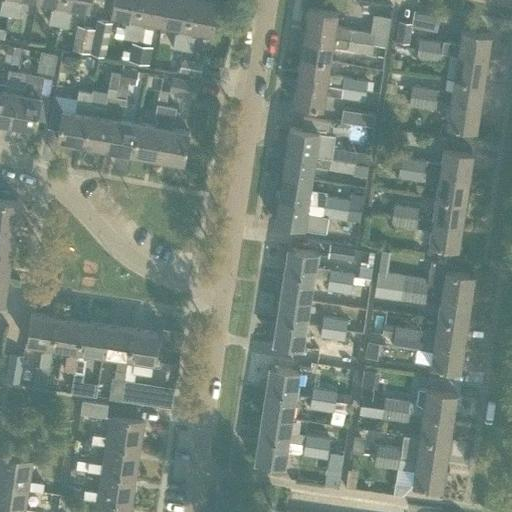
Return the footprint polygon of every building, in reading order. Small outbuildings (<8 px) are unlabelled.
[(1,0),(0,6),(0,13),(8,15),(10,0),(1,0)] [(19,0),(10,0),(8,15),(19,17),(21,2),(19,2),(19,0)] [(48,22),(58,24),(62,0),(44,0),(55,2),(54,9),(51,8),(48,22)] [(62,0),(58,24),(68,26),(71,12),(68,12),(69,5),(87,8),(88,0),(62,0)] [(123,37),(132,38),(139,0),(113,0),(111,13),(130,17),(128,23),(125,23),(123,37)] [(144,19),(161,23),(165,0),(139,0),(132,38),(142,40),(145,26),(143,26),(144,19)] [(182,48),(186,27),(191,0),(165,0),(161,23),(179,26),(178,33),(175,32),(172,46),(182,48)] [(212,0),(191,0),(186,27),(182,48),(192,50),(195,36),(192,36),(194,29),(211,32),(217,1),(212,0)] [(307,7),(304,31),(333,36),(373,42),(386,44),(390,15),(373,13),(370,29),(335,24),(337,12),(307,7)] [(94,28),(89,53),(104,56),(112,21),(97,18),(94,28)] [(408,42),(411,21),(399,19),(396,40),(408,42)] [(89,53),(94,28),(77,24),(71,49),(89,53)] [(419,37),(418,47),(441,51),(457,53),(487,58),(490,34),(461,29),(459,43),(419,37)] [(304,31),(300,55),(329,59),(331,46),(371,52),(373,42),(349,39),(333,36),(304,31)] [(18,45),(17,61),(39,61),(39,45),(18,45)] [(440,61),(441,51),(418,47),(416,57),(440,61)] [(457,53),(454,77),(483,81),(487,58),(457,53)] [(75,57),(62,55),(58,75),(71,77),(75,57)] [(300,55),(296,78),(327,83),(365,89),(367,79),(327,73),(329,59),(300,55)] [(199,75),(202,62),(181,59),(179,71),(199,75)] [(14,91),(17,70),(8,68),(6,82),(8,83),(7,90),(0,88),(0,121),(9,123),(14,91)] [(43,75),(28,72),(17,70),(14,91),(9,123),(34,127),(43,75)] [(195,96),(198,81),(172,76),(169,91),(195,96)] [(412,84),(410,94),(479,105),(483,81),(454,77),(451,90),(412,84)] [(342,86),(327,83),(296,78),(293,102),(322,107),(324,93),(364,99),(365,89),(342,86)] [(112,117),(116,95),(115,95),(117,88),(108,86),(104,105),(88,102),(87,112),(83,135),(81,143),(107,148),(112,117)] [(81,143),(83,135),(87,112),(88,102),(90,91),(78,89),(74,110),(62,108),(56,139),(81,143)] [(169,91),(159,89),(154,117),(157,117),(155,124),(137,121),(132,152),(157,157),(162,125),(166,104),(169,91)] [(476,129),(479,105),(410,94),(409,104),(448,110),(446,124),(476,129)] [(132,152),(137,121),(120,118),(121,111),(124,112),(126,97),(116,95),(112,117),(107,148),(132,152)] [(166,104),(162,125),(157,157),(183,161),(188,130),(170,127),(171,120),(174,121),(176,106),(166,104)] [(374,112),(350,109),(348,123),(372,126),(374,112)] [(289,126),(285,150),(315,155),(315,152),(331,154),(331,157),(354,161),(356,151),(316,144),(318,130),(328,132),(330,119),(302,115),(300,128),(289,126)] [(401,156),(400,166),(439,172),(468,176),(472,152),(443,148),(441,162),(401,156)] [(285,150),(282,173),(311,178),(313,164),(353,171),(354,161),(331,157),(331,154),(315,152),(315,155),(285,150)] [(438,182),(436,195),(465,200),(468,176),(439,172),(400,166),(398,176),(438,182)] [(323,204),(347,208),(349,198),(326,194),(327,191),(309,188),(311,178),(282,173),(278,197),(296,200),(307,202),(323,204)] [(436,195),(432,219),(461,223),(465,200),(436,195)] [(274,221),(304,226),(306,211),(346,218),(347,208),(323,204),(307,202),(296,200),(278,197),(274,221)] [(0,224),(14,226),(18,201),(0,198),(0,224)] [(394,203),(392,213),(416,216),(418,207),(394,203)] [(116,224),(123,232),(137,220),(131,212),(116,224)] [(458,247),(461,223),(432,219),(416,216),(392,213),(391,222),(430,229),(428,243),(458,247)] [(0,249),(11,251),(14,226),(0,224),(0,249)] [(354,246),(329,243),(327,256),(352,260),(354,246)] [(313,275),(328,277),(353,281),(354,271),(330,267),(330,268),(314,264),(316,251),(287,246),(283,270),(313,275)] [(0,275),(7,276),(11,251),(0,249),(0,275)] [(354,272),(370,273),(371,255),(355,255),(354,272)] [(401,287),(470,298),(474,274),(444,269),(446,261),(431,259),(427,281),(404,278),(405,273),(377,269),(375,283),(401,287)] [(283,270),(280,294),(309,298),(313,275),(283,270)] [(351,292),(353,281),(328,277),(327,288),(351,292)] [(439,303),(437,317),(467,321),(470,298),(401,287),(399,297),(439,303)] [(280,294),(276,318),(305,322),(309,298),(280,294)] [(48,367),(51,345),(52,346),(56,316),(31,312),(26,342),(44,344),(43,351),(40,351),(38,365),(48,367)] [(345,328),(347,318),(323,314),(321,324),(345,328)] [(64,369),(73,370),(81,320),(56,316),(52,346),(69,348),(68,355),(66,355),(64,369)] [(395,324),(394,334),(463,345),(467,321),(437,317),(435,330),(395,324)] [(256,335),(269,336),(271,320),(258,318),(256,335)] [(302,346),(305,322),(276,318),(272,341),(302,346)] [(0,342),(0,343),(17,346),(22,323),(4,320),(0,342)] [(84,351),(102,353),(106,323),(81,320),(73,370),(83,372),(85,358),(83,357),(84,351)] [(114,377),(124,378),(127,357),(132,327),(106,323),(102,353),(120,356),(119,363),(116,363),(114,377)] [(345,328),(321,324),(319,335),(344,338),(345,328)] [(157,331),(132,327),(127,357),(124,378),(134,380),(136,366),(134,365),(135,358),(153,361),(157,331)] [(459,369),(463,345),(394,334),(392,344),(432,350),(430,364),(459,369)] [(347,351),(319,347),(317,360),(345,364),(347,351)] [(371,347),(371,354),(387,354),(387,363),(416,365),(417,348),(371,347)] [(10,352),(10,354),(5,380),(19,382),(24,354),(10,352)] [(265,388),(295,393),(298,369),(269,365),(265,388)] [(73,370),(70,391),(80,392),(83,372),(73,370)] [(112,376),(109,397),(121,399),(124,378),(114,377),(112,376)] [(151,401),(154,385),(125,381),(123,396),(151,401)] [(310,396),(335,399),(336,391),(336,389),(312,385),(310,396)] [(261,412),(291,417),(295,393),(265,388),(261,412)] [(423,412),(452,416),(456,392),(426,388),(424,402),(385,396),(383,405),(383,406),(407,410),(423,412)] [(336,391),(335,399),(348,401),(350,393),(336,391)] [(309,406),(347,412),(348,401),(335,399),(310,396),(309,406)] [(106,416),(108,403),(82,399),(80,412),(106,416)] [(421,422),(419,435),(449,440),(452,416),(423,412),(407,410),(383,406),(383,405),(364,402),(363,413),(421,422)] [(258,436),(287,440),(304,443),(328,446),(329,436),(289,430),(291,417),(261,412),(258,436)] [(105,443),(139,448),(144,420),(109,415),(107,434),(93,432),(92,441),(105,443)] [(378,443),(376,453),(416,459),(445,463),(449,440),(419,435),(417,449),(378,443)] [(284,464),(287,440),(258,436),(254,460),(284,464)] [(101,471),(135,476),(139,448),(105,443),(102,461),(89,459),(87,469),(101,471)] [(304,443),(302,453),(326,456),(324,470),(337,472),(340,449),(328,448),(328,446),(304,443)] [(412,483),(441,487),(445,463),(416,459),(376,453),(375,463),(414,469),(412,483)] [(0,483),(28,488),(28,487),(42,490),(44,480),(30,478),(32,460),(0,454),(0,483)] [(97,499),(131,504),(135,476),(101,471),(98,489),(85,487),(83,497),(97,499)] [(0,511),(39,511),(40,509),(25,506),(28,488),(0,483),(0,511)] [(129,511),(131,504),(97,499),(94,511),(129,511)]
